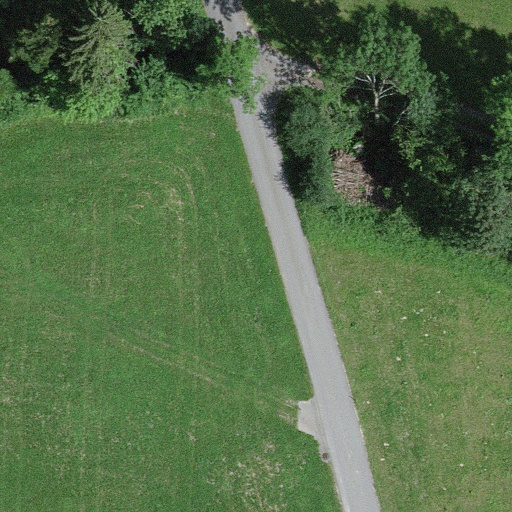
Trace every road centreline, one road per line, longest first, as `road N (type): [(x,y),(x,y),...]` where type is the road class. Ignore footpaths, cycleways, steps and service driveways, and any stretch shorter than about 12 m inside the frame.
road 1 (unclassified): [(223,0),(361,511)]
road 2 (track): [(0,279),(94,332),(341,422)]
